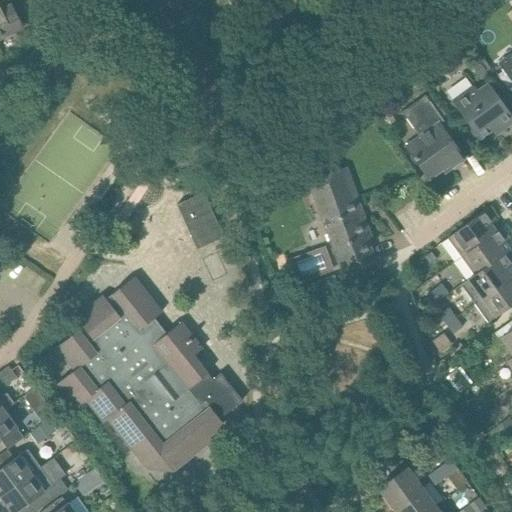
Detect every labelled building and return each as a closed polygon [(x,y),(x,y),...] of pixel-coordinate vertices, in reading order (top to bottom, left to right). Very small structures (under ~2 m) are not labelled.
[(0,0),(0,39),(23,28),(11,5),(1,10),(0,8),(0,2),(4,0),(0,0)] [(119,0),(127,19),(135,16),(142,32),(165,23),(167,28),(191,18),(191,13),(190,8),(188,4),(185,0),(119,0)] [(468,5),(455,14),(465,27),(478,18),(468,5)] [(511,55),(499,65),(511,82),(511,55)] [(511,123),(511,116),(488,84),(478,90),(475,86),(452,102),(479,140),(500,125),(504,130),(511,123)] [(383,104),(376,94),(368,100),(375,109),(383,104)] [(406,147),(429,179),(449,164),(451,167),(464,158),(439,124),(443,121),(425,95),(401,112),(419,137),(406,147)] [(360,104),(349,112),(351,115),(358,125),(369,117),(361,106),(360,104)] [(309,181),(343,274),(374,262),(367,242),(372,241),(346,168),(309,181)] [(142,180),(115,220),(123,225),(150,185),(142,180)] [(176,205),(197,249),(224,237),(203,193),(176,205)] [(461,256),(495,231),(490,224),(495,221),(487,209),(448,237),(461,256)] [(477,274),(508,252),(510,251),(504,243),(509,239),(500,227),(495,231),(461,256),(475,275),(477,274)] [(290,260),(298,282),(332,270),(325,248),(290,260)] [(511,275),(511,267),(511,266),(511,264),(511,257),(508,252),(477,274),(475,275),(461,285),(474,303),(511,275)] [(511,275),(474,303),(488,322),(511,304),(511,275)] [(221,373),(213,380),(193,356),(202,349),(181,322),(163,337),(150,321),(162,312),(134,277),(106,299),(103,295),(75,317),(82,327),(56,348),(74,370),(57,384),(76,408),(85,400),(103,423),(107,420),(146,468),(158,459),(163,460),(173,472),(212,441),(207,435),(222,423),(219,419),(243,400),(221,373)] [(432,290),(439,300),(448,294),(441,284),(432,290)] [(326,303),(322,292),(315,294),(319,305),(326,303)] [(447,324),(455,317),(448,308),(440,314),(447,324)] [(462,327),(455,317),(447,324),(454,333),(462,327)] [(511,329),(507,333),(499,339),(511,356),(511,357),(506,362),(507,363),(511,359),(511,329)] [(8,366),(0,372),(0,374),(7,384),(16,377),(8,366)] [(459,367),(449,374),(462,391),(472,384),(459,367)] [(475,402),(466,390),(460,395),(468,406),(475,402)] [(0,413),(4,411),(14,404),(6,393),(2,395),(0,392),(0,413)] [(30,415),(38,427),(47,420),(39,409),(30,415)] [(487,410),(478,415),(484,424),(493,418),(487,410)] [(4,411),(0,413),(0,441),(17,429),(4,411)] [(47,437),(38,427),(29,433),(38,444),(47,437)] [(0,497),(40,467),(27,449),(0,468),(0,497)] [(457,469),(450,459),(439,467),(446,477),(457,469)] [(53,484),(40,467),(0,497),(10,511),(16,511),(29,503),(34,511),(35,511),(67,489),(59,479),(53,484)] [(428,476),(431,480),(435,485),(446,477),(439,467),(428,476)] [(421,487),(407,468),(378,489),(393,508),(421,487)] [(69,487),(78,480),(70,469),(61,476),(69,487)] [(87,474),(78,480),(87,492),(96,486),(87,474)] [(395,511),(428,511),(435,507),(421,487),(393,508),(395,511)] [(73,511),(62,497),(40,511),(73,511)] [(478,511),(485,507),(479,498),(467,506),(471,511),(478,511)]
